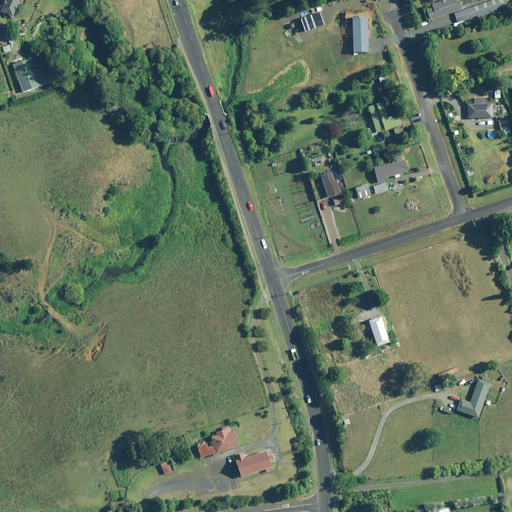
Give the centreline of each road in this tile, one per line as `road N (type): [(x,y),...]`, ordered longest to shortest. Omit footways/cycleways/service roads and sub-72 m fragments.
road 1 (secondary): [(272,280),(178,0)]
road 2 (secondary): [(326,503),(310,391),(272,280)]
road 3 (unclassified): [(393,9),(465,216)]
road 4 (unclassified): [(465,216),(272,280)]
